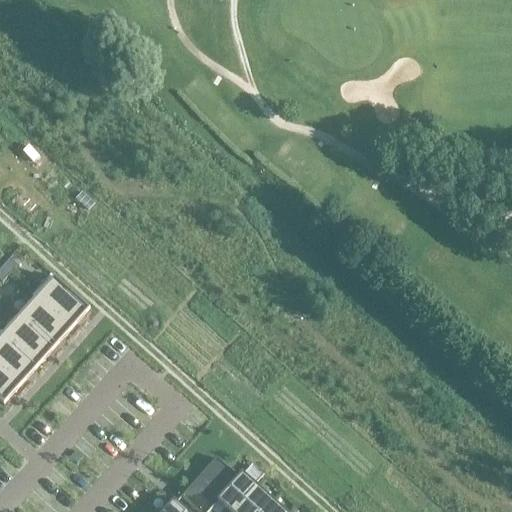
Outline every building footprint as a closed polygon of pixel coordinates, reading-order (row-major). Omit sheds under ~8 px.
[(10,261),(2,269),(10,276),(17,267),(10,261)] [(2,269),(0,271),(0,281),(2,284),(10,276),(2,269)] [(51,277),(34,296),(67,326),(73,332),(90,312),(84,307),(51,277)] [(33,305),(20,319),(49,346),(55,351),(73,332),(67,326),(34,296),(32,298),(36,301),(33,305)] [(1,333),(0,334),(33,364),(39,370),(55,351),(49,346),(20,319),(4,336),(1,333)] [(0,334),(0,368),(16,383),(22,388),(39,370),(33,364),(0,334)] [(19,387),(0,369),(0,403),(3,406),(19,387)] [(215,462),(182,499),(195,511),(210,511),(218,504),(217,503),(239,479),(217,460),(215,462)] [(239,479),(217,503),(218,504),(227,511),(238,511),(258,489),(243,475),(239,479)] [(258,489),(238,511),(265,511),(274,503),(258,489)] [(184,511),(174,503),(165,511),(184,511)] [(283,511),(274,503),(265,511),(283,511)]
